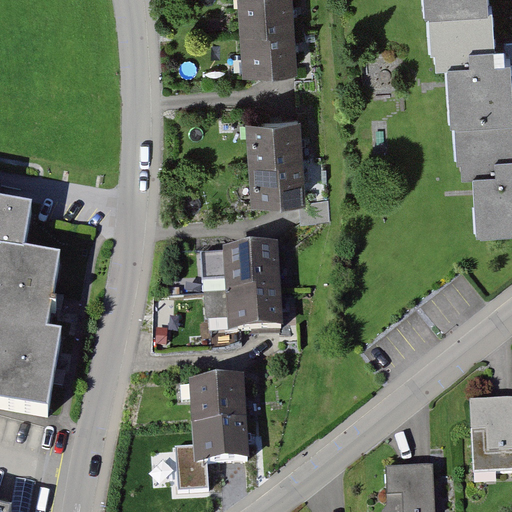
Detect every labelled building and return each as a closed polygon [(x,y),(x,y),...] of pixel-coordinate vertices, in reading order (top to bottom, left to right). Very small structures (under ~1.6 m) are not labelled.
[(237,0),(241,36),(297,30),(293,0),(237,0)] [(429,0),(433,59),(454,58),(461,170),(477,169),(481,227),(511,225),(511,37),(492,39),(489,0),(429,0)] [(247,81),(302,74),(297,30),(241,36),(247,81)] [(250,163),(306,159),(303,116),(247,120),(250,163)] [(253,206),(310,201),(306,159),(250,163),(253,206)] [(0,414),(54,424),(71,333),(52,329),(65,261),(26,253),(34,214),(0,207),(0,414)] [(225,293),(283,290),(280,247),(223,251),(225,293)] [(228,336),(286,332),(283,290),(225,293),(228,336)] [(195,428),(249,425),(247,384),(192,388),(195,428)] [(511,473),(511,403),(470,406),(474,476),(511,473)] [(197,469),(252,466),(249,425),(195,428),(197,469)] [(176,452),(155,453),(157,486),(178,485),(176,452)] [(439,511),(438,473),(383,475),(384,511),(439,511)]
